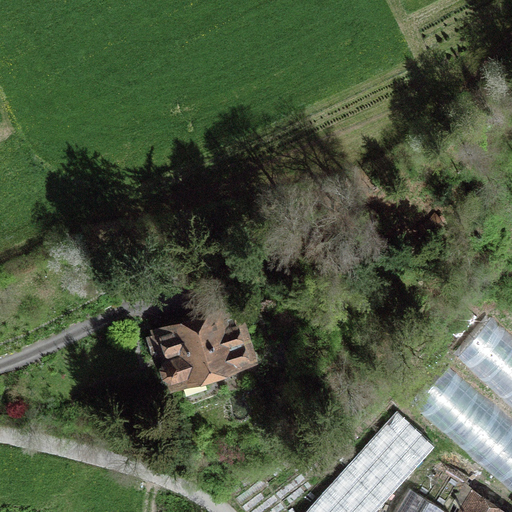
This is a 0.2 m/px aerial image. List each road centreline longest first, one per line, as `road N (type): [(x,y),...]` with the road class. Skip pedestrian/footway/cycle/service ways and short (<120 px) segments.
road 1 (unclassified): [(0,365),(349,198),(511,61)]
road 2 (residential): [(0,436),(145,471),(224,511)]
